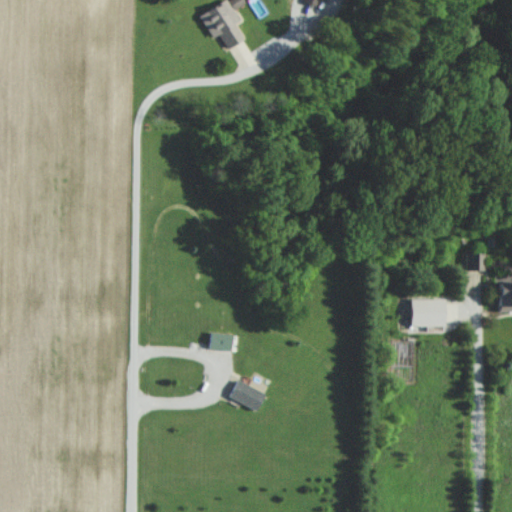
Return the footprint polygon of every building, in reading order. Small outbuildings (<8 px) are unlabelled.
[(208,36),(215,32),(223,47),(241,36),(232,21),(235,19),(224,0),(215,0),(195,12),(208,36)] [(492,311),(511,310),(511,281),(491,282),(492,311)] [(439,298),(405,297),(404,324),(438,325),(439,298)] [(235,333),(212,331),(210,347),(234,349),(235,333)] [(267,392),(237,379),(230,396),(260,409),(267,392)]
